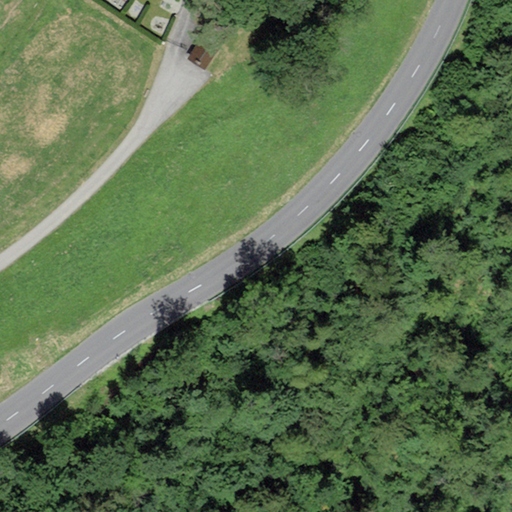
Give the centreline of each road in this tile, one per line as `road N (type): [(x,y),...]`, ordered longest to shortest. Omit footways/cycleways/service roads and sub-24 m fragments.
road 1 (tertiary): [(0,426),(133,326),(296,221),(394,104),(452,0)]
road 2 (unclassified): [(0,260),(100,175),(180,71)]
